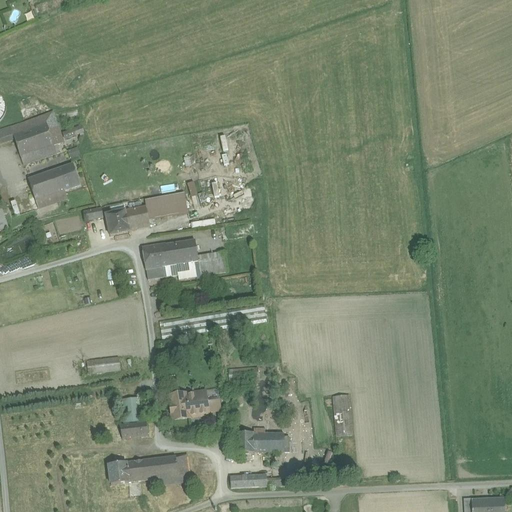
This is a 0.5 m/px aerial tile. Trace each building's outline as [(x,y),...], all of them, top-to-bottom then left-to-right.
[(63,143),(53,112),(43,116),(46,124),(54,147),(63,143)] [(43,116),(0,130),(0,143),(14,138),(13,136),(46,124),(43,116)] [(46,124),(13,136),(14,138),(23,165),(56,154),(54,147),(46,124)] [(70,159),(79,156),(76,147),(68,150),(70,159)] [(217,164),(216,159),(219,159),(217,147),(205,150),(209,166),(217,164)] [(73,165),(57,170),(64,192),(65,192),(80,187),(73,165)] [(57,170),(28,180),(38,209),(67,199),(65,192),(64,192),(57,170)] [(194,190),(187,192),(192,206),(199,203),(194,190)] [(183,194),(177,195),(179,207),(185,206),(183,194)] [(177,195),(159,198),(162,212),(179,207),(177,195)] [(12,216),(28,210),(24,197),(8,203),(12,216)] [(0,232),(8,230),(0,205),(0,232)] [(153,206),(146,207),(150,228),(158,226),(153,206)] [(146,207),(125,212),(130,232),(150,228),(146,207)] [(101,209),(83,212),(85,222),(103,218),(101,209)] [(125,212),(106,216),(110,237),(130,233),(130,232),(125,212)] [(84,235),(42,248),(45,258),(53,255),(54,256),(87,247),(84,235)] [(195,241),(166,246),(169,267),(199,262),(198,257),(195,241)] [(166,246),(143,249),(148,281),(165,279),(163,268),(169,267),(166,246)] [(169,267),(163,268),(165,279),(178,276),(179,281),(228,273),(225,253),(198,257),(199,262),(169,267)] [(264,305),(159,323),(162,340),(267,323),(264,305)] [(119,359),(87,362),(88,374),(120,371),(119,359)] [(54,367),(20,372),(22,384),(56,379),(54,367)] [(258,369),(229,373),(230,384),(260,380),(258,369)] [(205,393),(169,398),(172,421),(186,419),(209,416),(209,414),(207,403),(205,393)] [(351,395),(333,396),(336,436),(354,435),(351,395)] [(123,419),(137,419),(136,398),(122,399),(123,419)] [(219,401),(207,403),(209,414),(220,413),(219,401)] [(147,423),(120,426),(122,440),(148,438),(147,423)] [(254,434),(237,435),(237,455),(254,455),(254,454),(254,435),(254,434)] [(265,435),(254,435),(254,454),(272,454),(284,454),(284,435),(265,435)] [(284,454),(272,454),(272,468),(285,468),(284,454)] [(187,456),(176,458),(180,484),(191,483),(187,456)] [(176,458),(126,464),(129,484),(159,480),(160,487),(180,484),(176,458)] [(126,464),(109,466),(111,486),(129,484),(126,464)] [(259,477),(231,478),(231,489),(260,488),(259,477)] [(473,500),(464,500),(464,511),(473,511),(473,502),(473,500)] [(504,511),(504,500),(473,502),(473,511),(504,511)]
